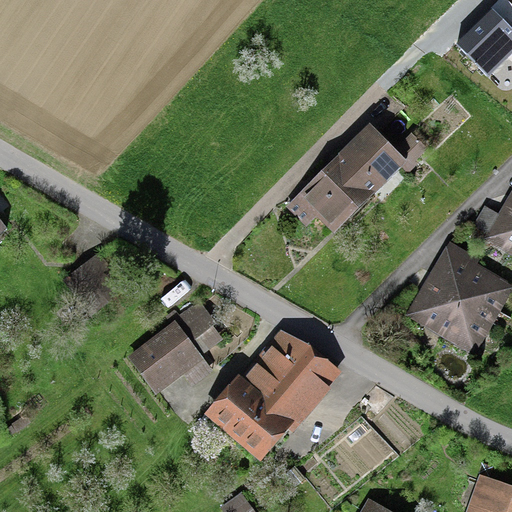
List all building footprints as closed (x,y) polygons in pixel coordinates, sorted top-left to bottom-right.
[(457,45),(489,78),(511,55),(511,29),(503,20),(493,10),(457,45)] [(399,162),(369,132),(304,196),(302,193),(288,207),(306,225),(319,212),(334,227),(399,162)] [(511,244),(511,209),(497,236),(511,244)] [(89,312),(93,314),(126,289),(99,253),(66,278),(66,281),(89,312)] [(503,290),(450,259),(418,312),(471,343),(503,290)] [(167,317),(174,326),(132,357),(155,387),(196,355),(186,341),(211,322),(200,306),(180,321),(174,312),(167,317)] [(309,393),(314,397),(337,370),(309,347),(283,333),(215,412),(260,450),(309,393)] [(511,511),(511,492),(484,482),(473,511),(511,511)] [(249,511),(252,510),(241,495),(223,508),(225,511),(249,511)]
